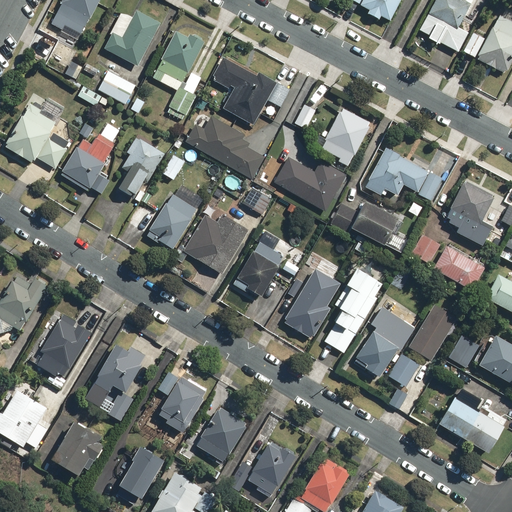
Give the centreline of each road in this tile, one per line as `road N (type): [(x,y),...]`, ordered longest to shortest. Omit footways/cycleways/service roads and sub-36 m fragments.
road 1 (residential): [(0,206),(499,511)]
road 2 (residential): [(511,146),(233,0)]
